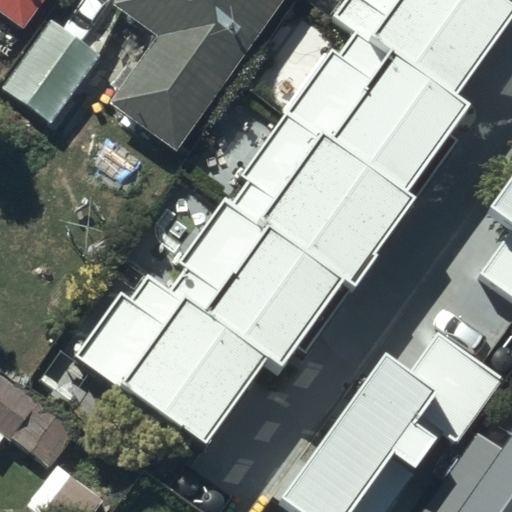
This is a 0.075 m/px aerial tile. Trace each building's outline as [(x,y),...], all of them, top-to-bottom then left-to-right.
[(0,0),(0,5),(21,20),(35,0),(0,0)] [(354,46),(337,70),(296,43),(248,111),(282,136),(269,155),(228,126),(211,150),(216,154),(189,193),(224,218),(181,279),(189,285),(172,308),(149,292),(133,315),(122,308),(77,371),(117,399),(121,392),(203,451),(263,367),(277,376),(337,292),(348,300),(372,265),(368,262),(408,205),(404,202),(465,115),(452,106),(511,22),(511,19),(489,3),(491,0),(341,0),(341,1),(349,7),(332,31),(354,46)] [(117,0),(156,28),(108,94),(173,141),(275,0),(117,0)] [(44,22),(0,83),(57,124),(86,84),(71,74),(87,52),(44,22)] [(511,176),(483,217),(507,235),(476,278),(511,303),(511,176)] [(401,386),(378,369),(275,511),(389,511),(440,442),(454,452),(501,386),(435,338),(401,386)] [(0,372),(0,429),(33,452),(60,413),(0,372)] [(475,426),(411,511),(511,511),(511,411),(493,439),(475,426)] [(55,456),(24,498),(42,511),(88,511),(103,491),(55,456)]
